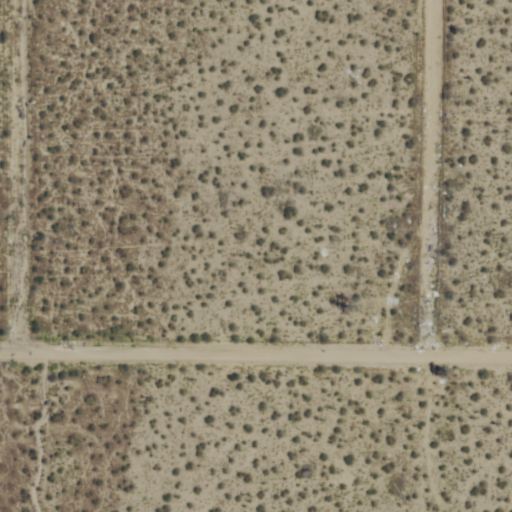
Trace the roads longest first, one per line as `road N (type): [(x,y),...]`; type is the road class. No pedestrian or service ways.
road 1 (residential): [(0,350),(511,356)]
road 2 (residential): [(429,354),(431,0)]
road 3 (residential): [(33,351),(29,0)]
